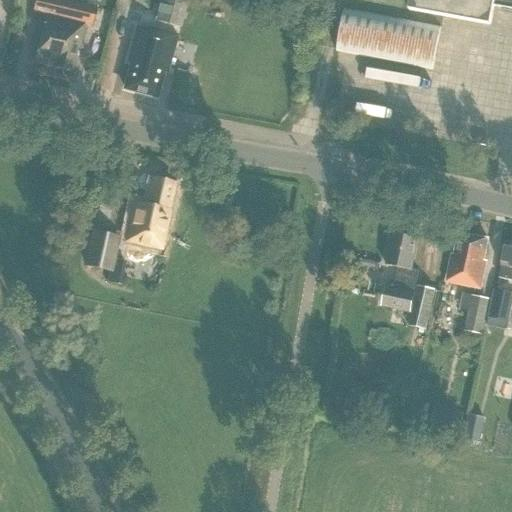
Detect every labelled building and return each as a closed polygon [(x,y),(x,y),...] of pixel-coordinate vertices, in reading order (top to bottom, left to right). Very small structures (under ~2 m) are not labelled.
[(93,26),(97,8),(63,0),(35,0),(33,11),(46,15),(35,62),(53,66),(53,67),(72,71),(78,47),(79,48),(85,24),(93,26)] [(178,36),(180,28),(187,4),(173,0),(161,0),(155,21),(165,24),(163,32),(149,28),(149,29),(137,26),(127,62),(132,63),(125,89),(156,97),(163,72),(168,73),(178,36)] [(511,0),(410,0),(409,10),(491,25),(494,6),(511,9),(511,0)] [(433,70),(441,25),(345,8),(337,52),(433,70)] [(167,211),(173,184),(154,179),(148,206),(136,204),(127,241),(160,248),(169,211),(167,211)] [(110,271),(118,237),(94,232),(87,265),(110,271)] [(484,260),(488,239),(459,233),(454,255),(452,254),(446,280),(455,282),(454,284),(481,289),(487,261),(484,260)] [(414,253),(417,238),(394,234),(391,246),(386,265),(398,268),(394,289),(385,287),(381,307),(410,313),(419,272),(411,270),(415,254),(414,253)] [(511,244),(506,243),(501,265),(502,265),(499,278),(511,280),(511,244)] [(361,260),(348,257),(344,280),(357,282),(361,260)] [(436,290),(418,286),(409,326),(426,330),(436,290)] [(509,322),(511,307),(511,292),(494,289),(488,317),(509,322)] [(481,334),(489,299),(472,296),(465,331),(481,334)] [(346,395),(336,393),(334,405),(344,407),(346,395)] [(454,412),(450,429),(460,431),(464,414),(454,412)]
